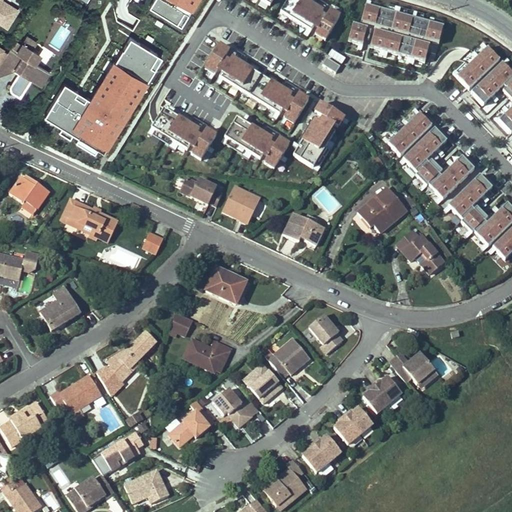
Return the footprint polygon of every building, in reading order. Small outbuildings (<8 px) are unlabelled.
[(18,10),(2,0),(0,0),(0,22),(7,27),(18,10)] [(22,3),(16,0),(2,0),(18,10),(22,3)] [(199,0),(151,0),(146,9),(91,100),(67,85),(44,119),(102,155),(185,25),(199,0)] [(318,30),(315,35),(325,42),(340,18),(328,12),(330,8),(327,6),(325,9),(318,5),(317,8),(322,13),(314,26),(318,30)] [(365,7),(360,24),(438,45),(442,28),(365,7)] [(429,46),(352,26),(348,43),(358,45),(357,50),(361,51),(363,45),(367,46),(370,35),(373,36),(369,49),(425,64),(429,46)] [(32,64),(39,53),(31,48),(36,42),(26,36),(21,45),(15,41),(11,46),(7,53),(1,62),(14,70),(15,68),(19,70),(18,72),(11,84),(10,85),(10,86),(10,87),(10,88),(10,89),(11,90),(11,91),(12,91),(19,96),(31,78),(35,81),(41,70),(32,64)] [(294,160),(316,172),(346,121),(297,96),(295,100),(231,60),(236,53),(217,46),(198,73),(285,122),(285,125),(306,137),(294,160)] [(455,72),(452,74),(468,91),(499,62),(487,49),(478,57),(474,54),(472,55),(475,59),(459,75),(455,72)] [(330,52),(328,58),(343,64),(345,58),(330,52)] [(328,58),(322,67),(335,74),(340,66),(328,58)] [(0,74),(14,70),(1,62),(0,63),(0,74)] [(511,133),(511,73),(502,64),(471,94),(483,107),(503,88),(505,90),(502,93),(511,102),(511,109),(498,122),(510,135),(511,133)] [(165,110),(150,134),(201,164),(219,141),(165,110)] [(419,115),(387,145),(399,158),(431,128),(419,115)] [(291,149),(237,122),(224,144),(276,174),(291,149)] [(401,161),(441,202),(473,171),(461,158),(441,178),(439,175),(442,172),(432,162),(428,165),(426,162),(446,142),(434,130),(401,161)] [(489,246),(505,261),(511,253),(511,211),(506,205),(486,224),(484,222),(488,219),(476,208),(473,211),(471,209),(491,190),(478,177),(447,208),(486,249),(489,246)] [(35,211),(37,212),(49,194),(37,185),(35,188),(25,181),(21,178),(9,195),(24,206),(25,204),(26,204),(35,211)] [(27,178),(25,181),(35,188),(37,185),(27,178)] [(216,208),(222,195),(214,192),(216,190),(197,181),(195,187),(184,182),(178,195),(192,201),(207,208),(209,205),(216,208)] [(234,187),(221,213),(230,217),(234,219),(235,217),(240,220),(239,222),(239,223),(247,227),(258,203),(246,197),(247,194),(234,187)] [(372,201),(357,214),(369,229),(373,227),(379,235),(406,212),(387,189),(377,198),(378,200),(374,204),(372,201)] [(246,197),(258,203),(260,200),(247,194),(246,197)] [(98,240),(108,244),(118,224),(100,215),(92,212),(78,205),(71,202),(61,222),(68,226),(83,233),(85,228),(92,231),(90,236),(89,238),(97,242),(98,240)] [(35,211),(26,204),(23,209),(32,215),(35,211)] [(323,231),(315,227),(317,222),(307,217),(305,222),(293,216),(283,237),(292,241),(298,244),(300,241),(315,248),(323,231)] [(429,276),(443,264),(421,237),(418,240),(413,233),(398,245),(404,252),(402,253),(410,263),(415,259),(429,276)] [(149,235),(142,249),(156,256),(163,241),(149,235)] [(0,276),(10,279),(22,272),(24,262),(0,256),(0,276)] [(216,270),(206,293),(235,306),(246,284),(216,270)] [(22,272),(10,279),(19,281),(22,272)] [(57,303),(40,314),(51,332),(66,323),(80,315),(64,288),(53,296),(57,303)] [(192,322),(174,314),(169,331),(177,334),(185,338),(192,322)] [(320,348),(326,355),(333,350),(342,342),(337,335),(338,334),(323,317),(309,329),(323,346),(320,348)] [(109,371),(122,384),(132,373),(130,371),(136,365),(157,344),(146,334),(127,353),(123,357),(119,354),(104,362),(111,369),(109,371)] [(292,340),(267,361),(279,375),(285,370),(291,377),(297,371),(298,367),(302,364),(303,366),(310,360),(292,340)] [(192,342),(184,360),(214,374),(222,356),(227,359),(231,351),(214,343),(211,351),(192,342)] [(388,364),(406,385),(411,380),(412,382),(417,388),(426,381),(429,385),(439,377),(420,355),(409,364),(400,354),(393,360),(388,364)] [(136,365),(130,371),(132,373),(138,367),(136,365)] [(243,382),(263,405),(268,401),(268,398),(271,395),(268,392),(271,390),(275,395),(282,389),(262,366),(243,382)] [(67,408),(68,411),(74,407),(77,412),(101,397),(90,378),(73,388),(60,396),(58,393),(50,398),(59,413),(67,408)] [(368,393),(362,399),(376,415),(401,395),(387,378),(380,384),(382,386),(376,391),(370,396),(368,393)] [(426,381),(417,388),(421,392),(429,385),(426,381)] [(226,414),(238,429),(244,424),(259,412),(249,400),(242,407),(228,391),(213,403),(223,417),(226,414)] [(0,429),(11,448),(41,430),(39,426),(47,421),(36,404),(22,413),(23,415),(11,423),(0,429)] [(68,411),(71,416),(77,412),(74,407),(68,411)] [(168,436),(179,448),(193,436),(196,439),(199,436),(209,428),(206,425),(212,420),(202,408),(196,413),(196,412),(168,436)] [(340,425),(334,430),(347,447),(372,426),(358,409),(352,415),(354,417),(349,421),(342,427),(340,425)] [(14,417),(9,420),(11,423),(23,415),(22,413),(21,412),(14,417)] [(126,423),(130,430),(143,422),(139,415),(126,423)] [(47,421),(39,426),(41,430),(42,432),(50,427),(47,421)] [(101,457),(112,473),(120,468),(118,463),(122,461),(125,465),(140,455),(137,451),(143,447),(136,435),(101,457)] [(308,453),(302,458),(316,475),(341,454),(327,437),(320,443),(322,445),(316,450),(310,455),(308,453)] [(0,466),(0,473),(5,475),(9,461),(2,459),(0,466)] [(24,468),(18,460),(12,464),(17,472),(24,468)] [(263,492),(276,509),(290,497),(293,501),(306,490),(297,479),(303,474),(293,462),(287,467),(289,470),(282,476),(263,492)] [(122,470),(120,468),(112,473),(113,476),(122,470)] [(148,498),(152,505),(165,499),(169,497),(157,472),(125,487),(133,505),(148,498)] [(75,491),(77,494),(69,499),(76,511),(86,511),(89,510),(88,509),(92,506),(106,497),(107,499),(114,493),(105,479),(98,484),(96,481),(94,479),(75,491)] [(37,511),(41,509),(25,485),(18,489),(14,483),(1,491),(15,511),(37,511)] [(77,494),(75,491),(67,497),(69,499),(77,494)] [(276,509),(279,511),(281,511),(293,501),(290,497),(276,509)] [(266,511),(257,501),(244,511),(266,511)]
